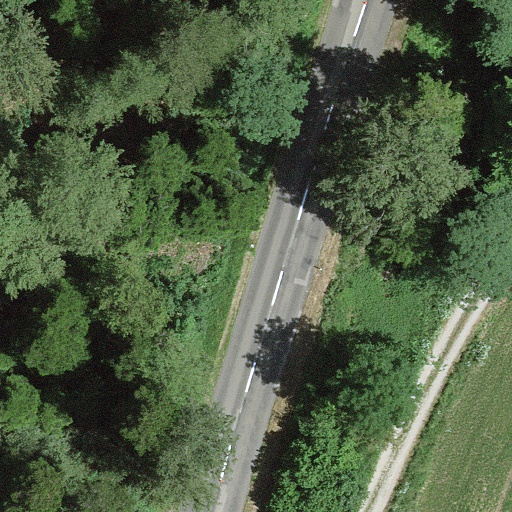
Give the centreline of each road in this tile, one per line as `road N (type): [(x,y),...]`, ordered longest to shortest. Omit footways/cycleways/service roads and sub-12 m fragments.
road 1 (secondary): [(373,0),(239,394),(211,511)]
road 2 (track): [(511,244),(359,511)]
